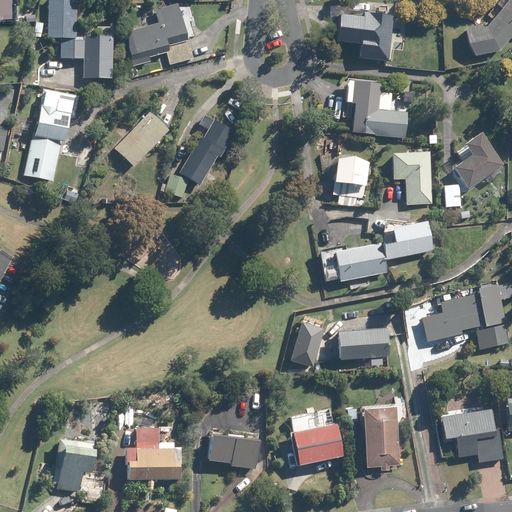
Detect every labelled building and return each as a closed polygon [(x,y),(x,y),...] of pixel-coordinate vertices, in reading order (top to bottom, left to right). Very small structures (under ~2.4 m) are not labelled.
[(0,0),(0,15),(16,15),(15,0),(0,0)] [(83,79),(111,79),(112,36),(84,36),(84,37),(76,38),(76,0),(48,0),(48,39),(60,39),(60,59),(83,59),(83,79)] [(482,26),(466,29),(476,57),(500,51),(511,37),(511,0),(500,0),(497,5),(502,9),(487,28),(482,29),(482,26)] [(158,24),(130,32),(138,61),(167,53),(170,65),(193,59),(188,41),(187,41),(177,4),(154,10),(158,24)] [(362,32),(359,59),(389,62),(393,16),(369,13),(367,32),(362,32)] [(346,83),(345,103),(355,104),(352,133),(404,138),(406,112),(378,110),(381,84),(353,82),(353,84),(346,83)] [(14,90),(0,89),(0,97),(14,98),(14,90)] [(21,175),(50,181),(58,142),(63,117),(71,118),(76,97),(40,89),(36,109),(38,109),(32,134),(30,134),(21,175)] [(403,92),(402,102),(412,102),(413,92),(403,92)] [(166,130),(168,127),(153,112),(150,115),(149,114),(115,149),(133,167),(168,131),(166,130)] [(201,138),(180,173),(200,185),(217,156),(220,157),(234,133),(214,120),(213,121),(204,116),(199,125),(207,131),(203,139),(201,138)] [(467,144),(465,145),(472,156),(455,168),(468,189),(503,165),(482,133),(478,136),(474,129),(462,137),(467,144)] [(90,144),(85,155),(92,158),(97,148),(90,144)] [(431,204),(429,152),(393,154),(394,180),(407,179),(408,205),(431,204)] [(334,182),(333,194),(339,194),(338,204),(362,207),(363,202),(355,201),(355,196),(361,197),(362,185),(364,185),(366,165),(339,162),(337,182),(334,182)] [(170,176),(165,193),(182,198),(187,181),(170,176)] [(458,186),(444,187),(446,207),(461,205),(458,186)] [(382,244),(385,260),(433,251),(427,223),(406,227),(405,222),(385,220),(382,244)] [(387,273),(385,260),(382,244),(334,253),(340,282),(387,273)] [(462,335),(461,331),(485,326),(485,330),(475,332),(479,350),(508,343),(503,323),(505,323),(500,300),(511,297),(511,284),(498,288),(497,285),(477,290),(478,295),(441,303),(443,314),(421,319),(426,343),(462,335)] [(387,329),(338,333),(340,360),(389,357),(387,329)] [(396,409),(363,411),(367,468),(381,467),(381,471),(389,471),(389,466),(400,465),(396,409)] [(491,410),(442,418),(445,440),(456,438),(458,458),(478,455),(479,463),(503,459),(498,428),(494,429),(491,410)] [(337,424),(290,434),(297,467),(344,457),(337,424)] [(136,428),(136,450),(126,451),(126,465),(128,465),(128,481),(147,481),(147,491),(152,491),(152,480),(179,480),(179,462),(180,462),(180,449),(173,449),(174,443),(159,443),(158,428),(136,428)] [(231,464),(231,467),(254,468),(256,441),(204,436),(201,461),(231,464)] [(95,452),(91,451),(92,445),(59,440),(55,469),(61,469),(58,489),(80,492),(83,472),(92,473),(95,452)]
